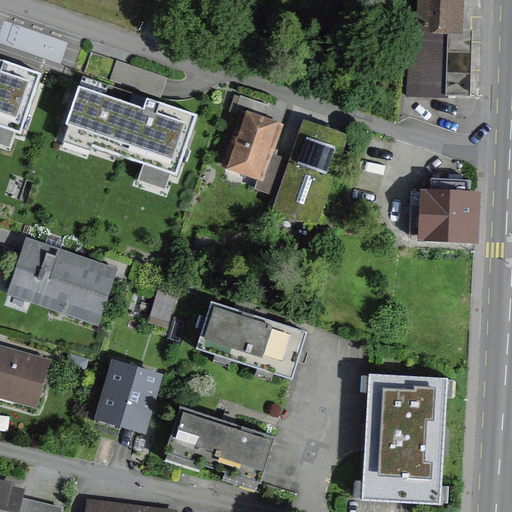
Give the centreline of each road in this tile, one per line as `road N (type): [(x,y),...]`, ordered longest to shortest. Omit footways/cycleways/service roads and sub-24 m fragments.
road 1 (residential): [(511,170),(7,0)]
road 2 (residential): [(274,511),(0,445)]
road 3 (primary): [(511,194),(501,415)]
